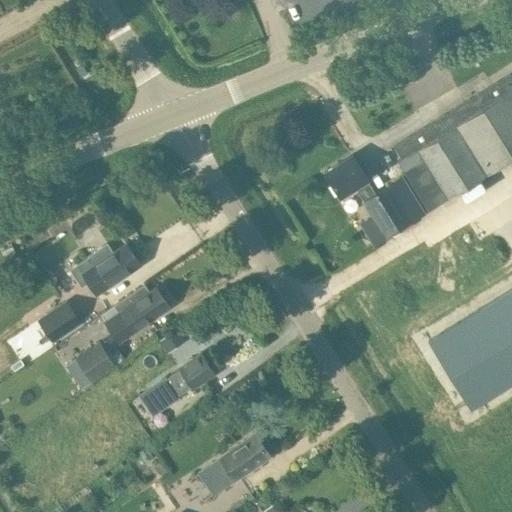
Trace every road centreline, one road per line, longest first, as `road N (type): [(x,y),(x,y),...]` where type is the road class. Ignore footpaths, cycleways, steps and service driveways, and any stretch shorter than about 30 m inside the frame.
road 1 (unclassified): [(428,511),(170,117)]
road 2 (tertiary): [(170,117),(454,0)]
road 3 (tertiary): [(0,185),(170,117)]
road 4 (unclassified): [(170,117),(97,0)]
